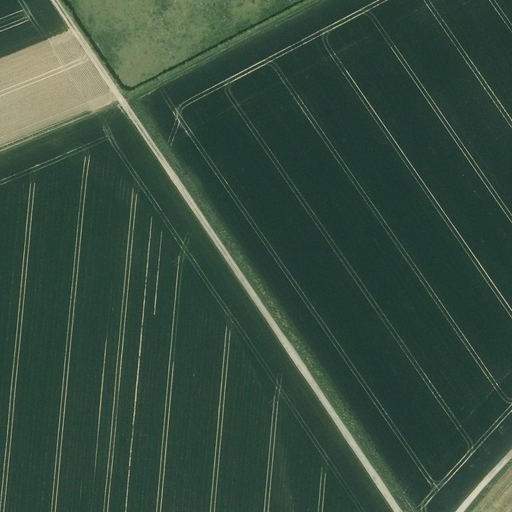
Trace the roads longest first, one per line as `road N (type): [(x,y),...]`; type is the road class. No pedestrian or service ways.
road 1 (track): [(54,0),(400,511)]
road 2 (track): [(318,0),(122,100),(0,150)]
